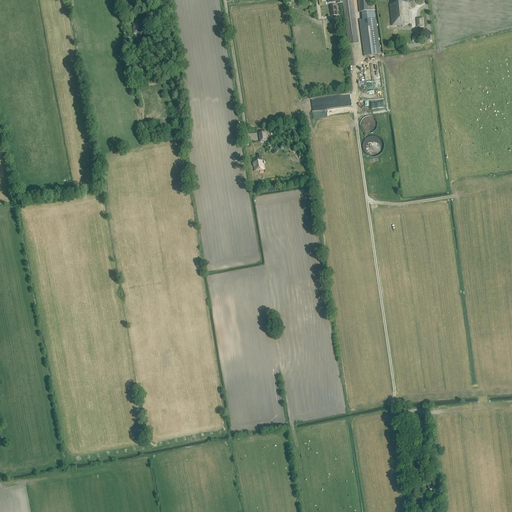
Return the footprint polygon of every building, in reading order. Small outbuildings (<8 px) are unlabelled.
[(343,3),(348,46),(352,45),(358,44),(352,0),(336,0),(337,4),(343,3)] [(358,0),(359,12),(369,12),(369,6),(368,0),(358,0)] [(411,3),(414,2),(414,0),(407,1),(407,0),(389,0),(392,26),(405,25),(405,24),(410,24),(408,3),(411,3)] [(364,57),(380,54),(375,18),(359,21),(364,57)] [(134,34),(144,32),(143,26),(142,26),(141,24),(143,23),(142,21),(141,21),(140,20),(133,21),(134,27),(133,27),(134,34)] [(349,66),(355,65),(352,45),(348,46),(346,46),(349,66)] [(377,124),(377,123),(377,122),(377,121),(376,120),(376,119),(375,118),(374,118),(374,117),(373,117),(372,116),(371,116),(370,116),(369,116),(368,116),(367,116),(366,116),(365,116),(364,117),(363,118),(362,118),(362,119),(361,119),(361,120),(361,121),(360,122),(360,123),(360,124),(360,125),(360,126),(360,127),(361,128),(361,129),(362,130),(363,131),(364,131),(365,132),(366,133),(367,133),(368,133),(369,133),(370,133),(371,133),(372,132),(373,132),(374,131),(375,131),(375,130),(376,129),(376,128),(377,127),(377,126),(377,125),(377,124)] [(369,136),(368,137),(367,137),(366,138),(364,141),(363,142),(363,144),(362,145),(362,146),(362,148),(363,150),(364,152),(364,153),(365,154),(366,155),(368,156),(369,156),(370,157),(371,157),(373,157),(376,157),(377,156),(379,155),(381,154),(382,153),(383,151),(384,149),(384,148),(384,146),(384,145),(384,144),(383,142),(383,141),(382,139),(380,138),(378,136),(377,136),(376,136),(375,135),(373,135),(372,135),(370,136),(369,136)] [(253,162),(255,171),(264,169),(263,161),(262,161),(261,155),(257,156),(257,158),(253,159),(254,162),(253,162)]
